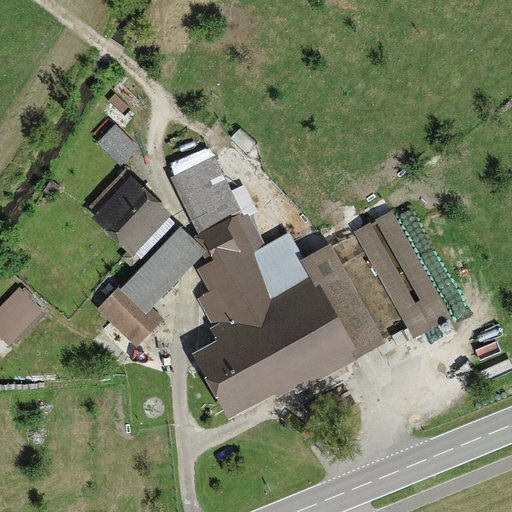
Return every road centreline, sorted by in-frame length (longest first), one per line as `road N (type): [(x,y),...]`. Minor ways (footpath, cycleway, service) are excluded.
road 1 (unknown): [(193,511),(183,450),(462,337)]
road 2 (primary): [(302,511),(511,427)]
